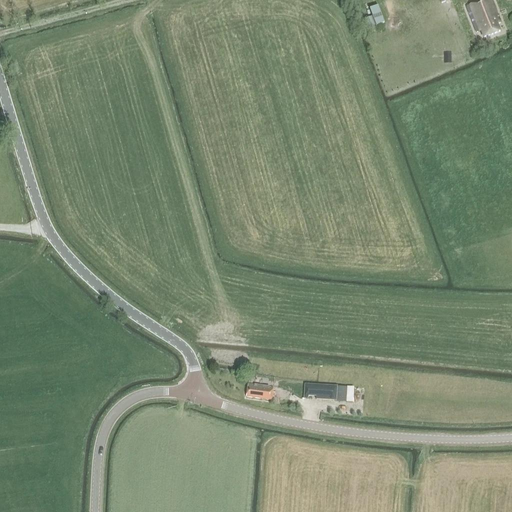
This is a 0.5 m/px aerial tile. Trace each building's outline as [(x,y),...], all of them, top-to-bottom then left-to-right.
[(497,25),(500,24),(490,0),(484,0),(466,7),(476,33),(481,31),(484,39),(500,33),(497,25)] [(377,27),(373,17),(362,21),(366,31),(377,27)] [(291,380),(290,390),(297,391),(298,381),(291,380)] [(336,402),(336,401),(346,402),(347,388),(304,385),(303,400),(307,400),(308,397),(316,398),(315,400),(336,402)] [(271,401),(273,389),(248,386),(246,398),(271,401)]
